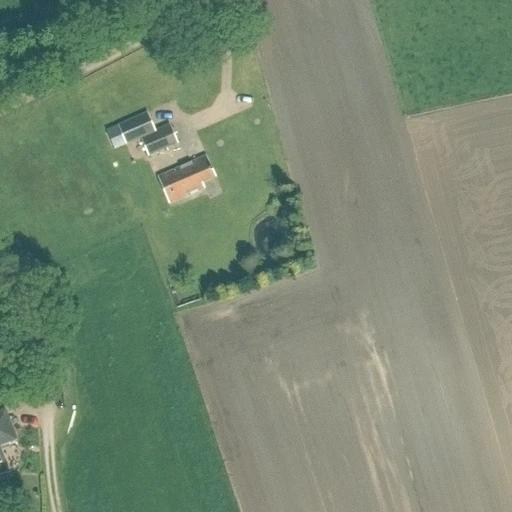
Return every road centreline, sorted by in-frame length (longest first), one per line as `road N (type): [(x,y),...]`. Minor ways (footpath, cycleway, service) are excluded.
road 1 (unclassified): [(0,282),(41,369),(56,511)]
road 2 (unclassified): [(197,0),(141,39),(0,110)]
